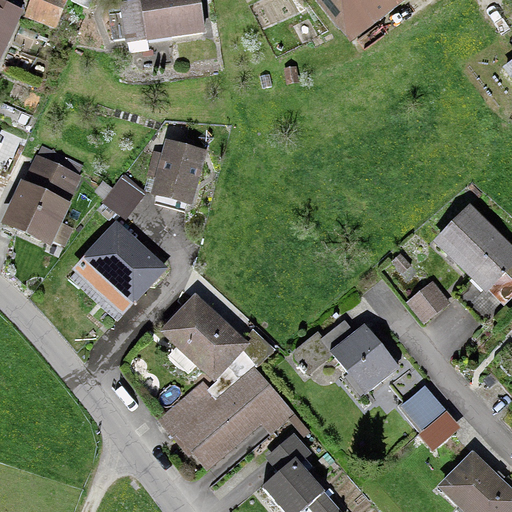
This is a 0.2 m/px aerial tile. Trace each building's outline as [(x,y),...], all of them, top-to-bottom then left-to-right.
[(65,4),(54,0),(31,0),(22,26),(53,38),(65,4)] [(199,0),(135,0),(142,49),(205,42),(199,0)] [(306,0),(348,54),(418,0),(306,0)] [(0,69),(17,28),(0,20),(0,69)] [(511,60),(501,70),(511,82),(511,60)] [(82,172),(39,152),(0,233),(44,253),(82,172)] [(209,164),(164,152),(149,207),(193,220),(209,164)] [(120,181),(112,191),(127,203),(135,194),(120,181)] [(127,203),(112,191),(103,201),(119,213),(127,203)] [(511,268),(511,252),(467,211),(432,249),(485,297),(511,268)] [(170,274),(113,231),(84,269),(141,312),(170,274)] [(452,307),(434,285),(407,306),(425,329),(452,307)] [(203,476),(274,417),(225,362),(241,345),(196,301),(163,332),(176,343),(166,354),(184,373),(196,357),(219,385),(207,397),(200,391),(159,425),(203,476)] [(399,368),(365,327),(328,357),(362,398),(399,368)] [(402,406),(419,427),(437,413),(419,391),(402,406)] [(443,421),(425,436),(436,449),(454,433),(443,421)] [(511,511),(511,497),(468,457),(433,493),(452,511),(511,511)] [(303,511),(320,499),(295,467),(263,493),(277,511),(303,511)]
